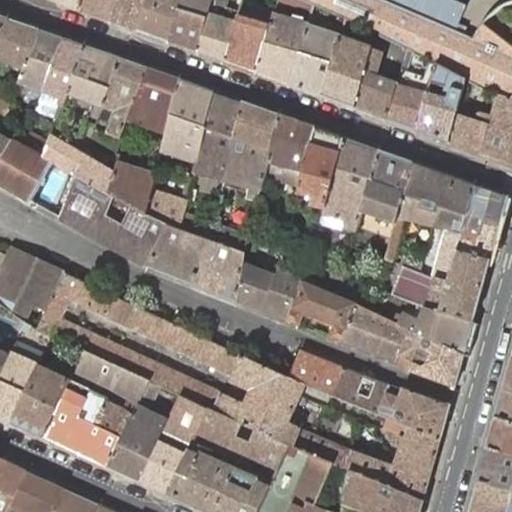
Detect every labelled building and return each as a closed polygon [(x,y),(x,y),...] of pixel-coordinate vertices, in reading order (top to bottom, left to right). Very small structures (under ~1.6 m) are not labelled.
[(79,9),(81,0),(52,0),(56,1),(59,2),(79,9)] [(113,21),(118,0),(81,0),(79,9),(80,10),(80,9),(113,21)] [(149,0),(118,0),(113,21),(140,31),(149,0)] [(149,0),(140,31),(170,42),(182,0),(149,0)] [(182,0),(170,42),(198,52),(209,15),(213,0),(182,0)] [(198,52),(225,62),(237,24),(216,17),(221,0),(213,0),(209,15),(198,52)] [(299,8),(301,0),(279,0),(277,10),(276,14),(258,74),(291,86),(309,25),(310,24),(283,16),(287,3),(299,8)] [(312,14),(315,6),(302,0),(301,0),(299,8),(312,14)] [(511,99),(511,47),(500,39),(482,25),(474,41),(454,33),(463,10),(440,0),(302,0),(315,6),(323,9),(347,19),(354,22),(369,30),(377,34),(407,49),(413,52),(430,61),(436,64),(466,81),(497,95),(511,99)] [(323,98),(341,37),(333,34),(330,40),(315,35),(317,29),(323,9),(315,6),(312,14),(310,24),(309,25),(291,86),(323,98)] [(276,14),(277,10),(269,7),(266,17),(264,27),(244,21),(246,11),(241,10),(238,19),(237,24),(225,62),(258,74),(276,14)] [(264,27),(266,17),(246,11),(244,21),(264,27)] [(0,37),(10,20),(0,15),(0,37)] [(349,40),(354,22),(347,19),(341,37),(323,98),(355,109),(366,71),(373,50),(373,48),(349,40)] [(41,30),(10,20),(0,37),(0,62),(25,71),(41,30)] [(65,39),(41,30),(25,71),(20,86),(44,95),(65,39)] [(374,42),(377,34),(369,30),(368,39),(374,42)] [(88,48),(65,39),(44,95),(67,103),(70,95),(88,48)] [(112,55),(88,48),(70,95),(67,103),(66,106),(73,108),(77,98),(94,104),(104,108),(122,59),(112,55)] [(431,83),(436,64),(430,61),(425,76),(408,72),(413,52),(407,49),(402,64),(401,70),(398,82),(397,85),(388,121),(418,132),(428,94),(428,93),(431,83)] [(366,71),(355,109),(388,121),(397,85),(398,82),(376,75),(382,54),(373,50),(366,71)] [(150,69),(122,59),(104,108),(117,112),(109,133),(123,138),(130,121),(131,117),(150,69)] [(418,132),(449,143),(457,114),(466,81),(436,64),(431,83),(445,87),(442,98),(428,94),(418,132)] [(131,117),(130,121),(169,134),(182,81),(150,69),(131,117)] [(214,93),(182,81),(169,134),(163,154),(197,165),(214,93)] [(244,103),(214,93),(197,165),(195,174),(225,181),(234,139),(244,103)] [(511,99),(497,95),(491,116),(481,113),(480,113),(479,113),(478,113),(478,114),(477,115),(475,120),(457,114),(449,143),(480,154),(511,165),(511,99)] [(0,100),(0,131),(1,132),(13,105),(0,100)] [(281,116),(244,103),(234,139),(225,181),(248,187),(246,192),(244,198),(250,200),(260,202),(263,191),(263,188),(269,164),(281,116)] [(18,107),(13,105),(1,132),(14,139),(25,145),(34,120),(16,113),(18,107)] [(117,112),(104,108),(96,129),(109,133),(117,112)] [(317,129),(281,116),(269,164),(263,188),(299,197),(300,193),(306,173),(317,129)] [(346,140),(317,129),(306,173),(300,193),(299,197),(316,201),(315,206),(327,209),(328,205),(346,140)] [(0,131),(0,163),(14,139),(1,132),(0,131)] [(76,132),(73,139),(80,142),(82,136),(76,132)] [(54,136),(46,159),(53,163),(79,178),(112,196),(118,173),(120,162),(121,154),(117,152),(115,152),(111,169),(54,136)] [(25,145),(14,139),(0,163),(0,183),(31,201),(53,163),(46,159),(25,145)] [(381,152),(346,140),(328,205),(327,209),(324,217),(345,223),(344,229),(356,233),(362,213),(371,178),(381,152)] [(413,164),(381,152),(371,178),(362,213),(396,225),(398,220),(413,164)] [(156,181),(125,170),(126,164),(120,162),(118,173),(112,196),(147,215),(154,189),(156,181)] [(476,186),(413,164),(398,220),(396,225),(387,260),(394,263),(405,221),(433,228),(447,231),(433,277),(436,278),(450,283),(458,252),(463,235),(451,231),(456,212),(468,216),(476,186)] [(158,173),(158,175),(156,181),(154,189),(147,215),(170,226),(182,230),(186,214),(189,200),(159,190),(164,174),(158,173)] [(79,178),(63,218),(148,267),(170,226),(147,215),(112,196),(79,178)] [(508,198),(476,186),(468,216),(456,212),(451,231),(463,235),(458,252),(491,261),(508,198)] [(200,218),(186,214),(182,230),(196,236),(200,218)] [(212,242),(246,254),(251,237),(216,225),(212,242)] [(182,230),(170,226),(148,267),(193,284),(208,240),(196,236),(182,230)] [(356,233),(344,229),(341,238),(354,242),(356,233)] [(193,284),(238,302),(246,254),(212,242),(208,240),(193,284)] [(32,327),(38,330),(65,273),(12,248),(6,246),(0,258),(0,273),(0,274),(0,275),(0,303),(26,323),(32,327)] [(491,261),(458,252),(450,283),(436,278),(433,277),(427,275),(424,285),(433,288),(432,290),(427,308),(431,310),(440,313),(474,323),(491,261)] [(420,272),(427,274),(428,269),(422,266),(423,262),(410,257),(407,267),(420,272)] [(244,269),(238,302),(289,322),(307,283),(308,281),(280,274),(277,282),(244,269)] [(209,409),(213,411),(221,394),(60,321),(71,300),(232,376),(242,356),(220,346),(65,273),(38,330),(54,338),(80,350),(85,352),(149,382),(160,387),(180,395),(209,409)] [(307,283),(289,322),(299,326),(303,315),(335,327),(331,338),(341,343),(357,305),(340,296),(341,296),(312,285),(314,280),(309,277),(308,281),(307,283)] [(344,282),(343,285),(341,296),(340,296),(357,305),(373,312),(378,294),(344,282)] [(357,305),(341,343),(369,353),(398,365),(412,331),(398,325),(390,321),(373,312),(357,305)] [(433,341),(465,356),(474,323),(440,313),(431,310),(427,308),(419,306),(415,318),(404,313),(402,317),(394,313),(390,321),(398,325),(412,331),(433,341)] [(29,332),(32,327),(26,323),(22,329),(29,332)] [(412,331),(398,365),(411,370),(409,372),(455,389),(465,356),(433,341),(412,331)] [(80,362),(85,352),(80,350),(75,360),(69,357),(60,375),(41,366),(14,424),(45,438),(72,381),(75,373),(80,362)] [(0,377),(10,357),(0,351),(0,377)] [(301,351),(290,378),(306,384),(335,396),(346,368),(301,351)] [(139,405),(149,382),(85,352),(80,362),(75,373),(111,389),(129,399),(139,405)] [(0,417),(14,424),(41,366),(12,353),(10,357),(0,377),(0,417)] [(289,445),(296,448),(303,430),(288,424),(301,395),(306,384),(290,378),(271,369),(242,356),(232,376),(233,376),(230,383),(253,393),(248,403),(246,405),(221,394),(213,411),(267,436),(289,445)] [(380,415),(390,386),(346,368),(335,396),(380,415)] [(72,381),(45,438),(78,453),(110,468),(135,414),(135,413),(125,408),(108,400),(109,398),(72,381)] [(157,393),(160,387),(149,382),(139,405),(139,406),(135,413),(135,414),(110,468),(140,481),(159,441),(165,429),(168,420),(162,417),(159,426),(141,417),(145,409),(149,408),(157,393)] [(408,426),(441,439),(451,405),(449,405),(403,387),(403,391),(390,386),(380,415),(389,419),(408,426)] [(177,402),(180,395),(160,387),(157,393),(177,402)] [(511,393),(505,391),(497,419),(511,423),(511,393)] [(140,481),(169,494),(188,455),(192,446),(194,440),(198,432),(209,409),(180,395),(177,402),(168,420),(165,429),(159,441),(140,481)] [(129,399),(125,408),(135,413),(139,406),(139,405),(129,399)] [(278,469),(289,445),(267,436),(213,411),(209,409),(198,432),(278,469)] [(438,450),(441,439),(408,426),(389,419),(385,429),(396,433),(393,443),(401,446),(398,453),(393,451),(391,457),(396,459),(393,467),(351,450),(303,430),(296,448),(334,464),(344,468),(350,470),(386,485),(424,501),(438,450)] [(511,423),(497,419),(488,451),(511,458),(511,423)] [(169,494),(203,510),(224,466),(196,453),(199,450),(192,446),(188,455),(169,494)] [(511,458),(488,451),(479,483),(511,493),(511,458)] [(313,455),(295,499),(293,503),(305,509),(307,503),(315,507),(334,464),(313,455)] [(13,506),(29,473),(0,460),(0,511),(10,511),(11,511),(13,506)] [(203,510),(207,511),(258,511),(270,487),(272,482),(265,479),(263,484),(224,466),(203,510)] [(421,511),(424,501),(386,485),(350,470),(348,475),(357,480),(349,500),(346,499),(344,507),(346,507),(346,506),(351,508),(360,511),(421,511)] [(53,511),(65,489),(29,473),(13,506),(11,511),(10,511),(53,511)] [(511,511),(511,493),(479,483),(471,511),(511,511)] [(98,511),(101,506),(65,489),(53,511),(98,511)] [(327,511),(315,507),(307,503),(305,509),(293,503),(289,511),(327,511)]
